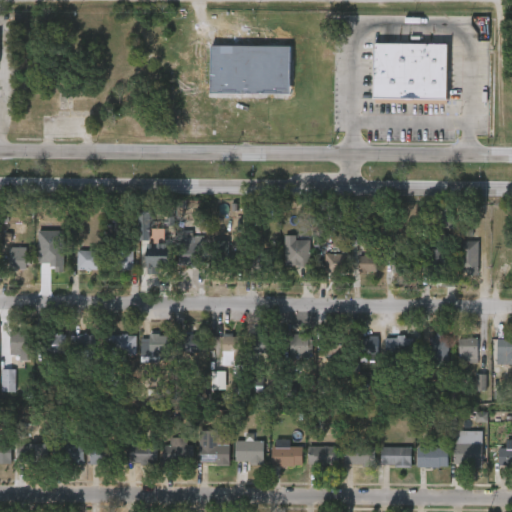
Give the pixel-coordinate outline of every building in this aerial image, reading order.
[(446,45),(446,101),(372,98),(373,44),(446,45)] [(428,223),(428,241),(438,241),(438,223),(428,223)] [(285,234),(310,234),(310,265),(285,265),(285,234)] [(477,240),(477,273),(458,273),(458,240),(477,240)] [(156,278),(156,257),(148,256),(148,242),(135,241),(134,287),(148,287),(148,278),(156,278)] [(178,242),(203,242),(203,264),(178,264),(178,242)] [(8,268),(8,246),(29,246),(29,268),(8,268)] [(170,246),(170,268),(143,268),(143,246),(170,246)] [(425,277),(425,247),(444,247),(444,277),(425,277)] [(391,277),(391,248),(409,248),(409,277),(391,277)] [(77,268),(77,249),(100,249),(100,268),(77,268)] [(133,249),(133,269),(109,269),(109,249),(133,249)] [(296,253),(282,253),(282,249),(270,249),(271,280),(296,279),(296,253)] [(213,250),(235,250),(235,271),(213,271),(213,250)] [(165,278),(184,278),(184,252),(165,252),(165,278)] [(346,252),(346,273),(324,273),(324,252),(346,252)] [(214,254),(202,254),(203,273),(215,272),(214,254)] [(376,255),(375,272),(358,272),(358,254),(376,255)] [(464,254),(447,254),(446,288),(464,288),(464,254)] [(416,279),(431,279),(431,257),(416,258),(416,279)] [(0,282),(13,282),(13,261),(0,260),(0,282)] [(63,283),(85,283),(85,264),(64,263),(63,283)] [(102,263),(101,282),(119,283),(120,264),(102,263)] [(249,281),(248,265),(236,266),(237,282),(249,281)] [(311,285),(331,286),(332,267),(311,267),(311,285)] [(345,286),(362,287),(363,269),(345,268),(345,286)] [(25,332),(25,355),(10,355),(10,332),(25,332)] [(66,353),(43,353),(43,333),(66,333),(66,353)] [(189,352),(189,361),(181,361),(181,333),(200,333),(200,352),(189,352)] [(98,334),(98,355),(79,355),(79,334),(98,334)] [(113,353),(113,334),(136,334),(136,353),(113,353)] [(169,334),(169,357),(151,357),(151,334),(169,334)] [(268,349),(256,349),(257,334),(268,335),(268,349)] [(284,334),(310,334),(310,357),(284,357),(284,334)] [(325,355),(325,334),(345,334),(345,355),(325,355)] [(378,334),(378,355),(359,355),(359,334),(378,334)] [(221,363),(221,349),(212,349),(212,335),(242,335),(242,364),(221,363)] [(448,361),(432,360),(433,335),(449,335),(448,361)] [(385,354),(385,336),(414,336),(414,354),(385,354)] [(458,359),(458,337),(477,337),(477,359),(458,359)] [(496,338),(511,338),(511,363),(496,363),(496,338)] [(0,347),(0,367),(5,368),(6,373),(17,373),(16,347),(0,347)] [(52,348),(33,347),(33,366),(51,366),(52,348)] [(81,347),(58,348),(59,367),(82,366),(81,347)] [(123,348),(98,347),(98,367),(122,368),(123,348)] [(135,372),(154,372),(155,348),(136,347),(135,372)] [(297,347),(275,347),(276,371),(298,371),(297,347)] [(208,378),(224,378),(225,349),(209,348),(208,378)] [(415,348),(416,375),(435,375),(434,348),(415,348)] [(170,365),(186,365),(185,349),(169,349),(170,365)] [(240,367),(255,367),(255,350),(239,350),(240,367)] [(364,350),(347,350),(347,370),(364,370),(364,350)] [(371,350),(371,368),(397,368),(397,350),(371,350)] [(445,352),(444,376),(463,376),(463,352),(445,352)] [(506,378),(507,353),(483,352),(482,377),(506,378)] [(312,369),(324,370),(325,358),(313,357),(312,369)] [(0,391),(0,367),(15,367),(15,391),(0,391)] [(211,385),(197,384),(197,402),(211,403),(211,385)] [(472,388),(461,388),(461,403),(472,404),(472,388)] [(482,465),(453,465),(453,429),(482,429),(482,465)] [(228,463),(195,462),(195,464),(164,463),(165,436),(192,437),(192,443),(229,444),(228,463)] [(263,461),(235,461),(235,439),(263,439),(263,461)] [(46,463),(16,463),(16,441),(46,441),(46,463)] [(147,463),(126,459),(129,441),(150,445),(147,463)] [(10,461),(0,461),(0,442),(10,442),(10,461)] [(89,444),(118,443),(119,462),(90,464),(89,444)] [(440,479),(468,480),(468,444),(440,444),(440,479)] [(271,464),(271,445),(301,445),(301,464),(271,464)] [(338,445),(338,464),(307,464),(307,445),(338,445)] [(374,464),(344,465),(344,445),(374,445),(374,464)] [(411,446),(411,464),(381,464),(381,446),(411,446)] [(447,466),(417,466),(417,446),(447,446),(447,466)] [(511,464),(498,464),(498,447),(511,447),(511,464)] [(82,464),(57,464),(57,449),(82,449),(82,464)] [(34,457),(23,456),(23,451),(4,451),(3,473),(34,474),(34,457)] [(180,458),(173,458),(173,451),(156,451),(156,459),(149,458),(149,473),(179,475),(180,458)] [(221,474),(236,474),(236,477),(249,478),(250,454),(222,453),(221,474)] [(492,461),(484,461),(485,478),(511,477),(511,462),(504,463),(503,453),(492,453),(492,461)] [(70,477),(71,455),(51,454),(50,477),(70,477)] [(142,477),(143,459),(113,458),(113,476),(142,477)] [(77,478),(98,477),(97,459),(76,460),(77,478)] [(257,479),(288,479),(288,460),(258,459),(257,479)] [(294,477),(325,478),(325,460),(295,459),(294,477)] [(367,479),(397,479),(397,460),(367,460),(367,479)] [(404,461),(403,480),(434,480),(434,461),(404,461)] [(331,477),(360,478),(361,462),(331,462),(331,477)]
